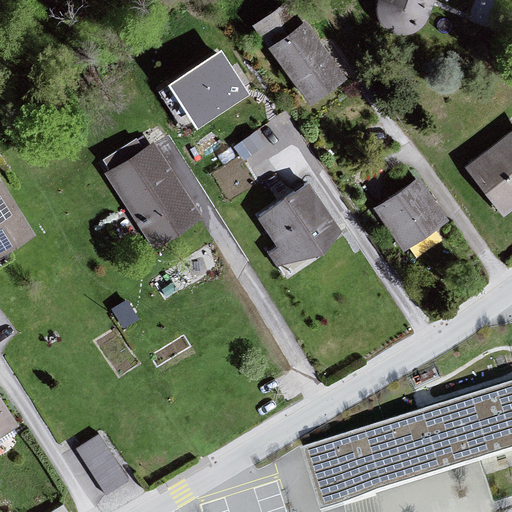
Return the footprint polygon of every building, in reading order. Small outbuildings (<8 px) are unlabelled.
[(436,0),(374,0),(372,9),(375,22),(390,35),(412,36),(426,25),(434,2),(436,0)] [(303,23),(264,48),(305,112),(344,86),(303,23)] [(250,96),(222,53),(170,87),(198,130),(250,96)] [(511,210),(511,125),(460,170),(501,219),(511,210)] [(151,139),(104,168),(153,245),(199,216),(151,139)] [(342,239),(305,182),(244,220),(266,255),(264,271),(301,265),(342,239)] [(444,222),(412,183),(373,214),(404,253),(444,222)] [(0,186),(0,255),(31,235),(0,186)] [(511,388),(299,452),(317,511),(334,511),(511,459),(511,388)] [(0,410),(0,437),(12,431),(0,410)] [(76,439),(106,487),(130,472),(100,425),(76,439)]
